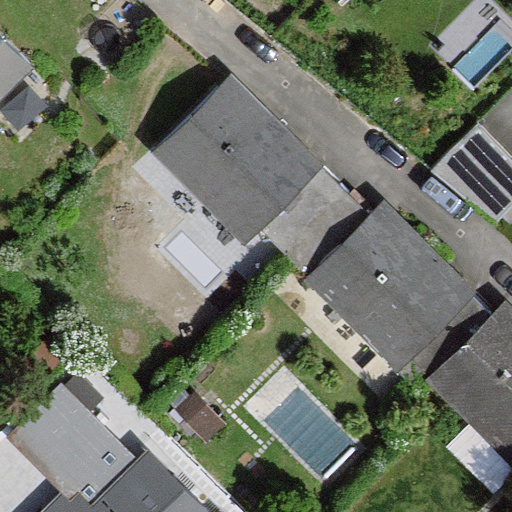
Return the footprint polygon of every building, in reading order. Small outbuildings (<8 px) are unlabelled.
[(0,35),(29,65),(0,93),(0,115),(49,65),(0,15),(0,35)] [(0,93),(29,65),(0,35),(0,93)] [(156,147),(246,237),(260,222),(316,165),(290,140),(296,135),(267,107),(249,125),(233,110),(239,105),(219,85),(156,147)] [(432,167),(496,218),(511,202),(511,153),(477,121),(432,167)] [(287,248),(346,187),(320,161),(316,165),(260,222),(287,248)] [(311,273),(372,213),(346,187),(287,248),(311,273)] [(311,273),(399,363),(409,352),(470,292),(445,267),(449,263),(420,234),(403,251),(387,238),(393,232),(372,213),(311,273)] [(470,292),(409,352),(412,355),(431,375),(493,312),(471,290),(470,292)] [(511,455),(511,342),(508,338),(511,333),(511,331),(493,312),(431,375),(511,455)] [(431,375),(412,355),(399,368),(419,387),(431,375)] [(58,474),(80,451),(107,425),(65,383),(15,432),(58,474)] [(111,421),(107,425),(80,451),(117,487),(147,456),(111,421)] [(48,511),(210,511),(150,453),(147,456),(117,487),(80,451),(58,474),(71,490),(48,511)]
